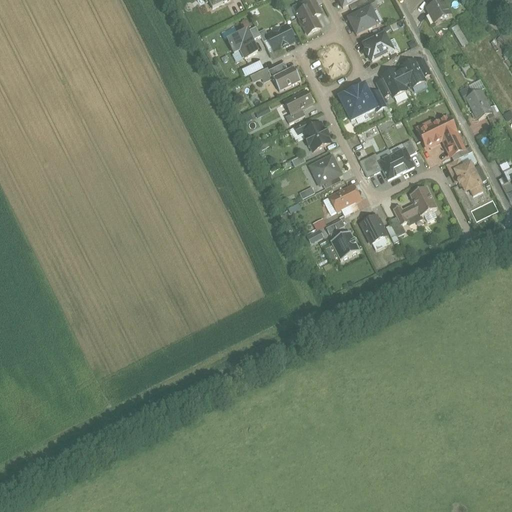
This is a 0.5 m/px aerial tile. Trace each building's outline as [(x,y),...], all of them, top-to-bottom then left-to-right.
[(204,0),(207,6),(209,5),(210,5),(213,12),(230,3),(228,0),(204,0)] [(283,0),(287,9),(289,8),(287,5),(297,0),(298,0),(301,5),(311,0),(283,0)] [(361,0),(338,0),(344,11),(350,8),(363,1),(362,1),(361,0)] [(363,1),(350,8),(352,13),(358,10),(368,5),(365,0),(363,0),(362,1),(363,1)] [(322,17),(314,1),(307,4),(315,20),(322,17)] [(368,5),(358,10),(361,16),(371,11),(372,13),(377,10),(373,2),(368,5)] [(315,20),(307,4),(303,7),(306,12),(298,16),(301,23),(300,25),(302,30),(305,30),(308,37),(321,31),(315,20)] [(444,4),(427,13),(435,28),(451,20),(444,4)] [(361,16),(349,22),(357,38),(377,28),(377,29),(378,28),(378,27),(379,27),(372,13),(371,11),(361,16)] [(461,49),(468,45),(458,27),(451,31),(461,49)] [(269,39),(268,39),(270,43),(275,54),(295,44),(288,29),(269,39)] [(256,30),(250,33),(255,42),(261,39),(259,36),(256,30)] [(265,33),(259,36),(261,39),(264,46),(270,43),(268,39),(269,39),(265,33)] [(381,33),(365,41),(368,46),(384,38),(381,33)] [(248,35),(229,44),(231,50),(232,51),(235,57),(241,54),(245,62),(258,56),(248,35)] [(368,46),(365,48),(373,64),(390,55),(387,48),(389,47),(385,38),(384,38),(368,46)] [(414,42),(409,45),(412,51),(418,49),(414,42)] [(432,77),(425,63),(416,67),(423,81),(432,77)] [(414,64),(402,70),(405,74),(401,76),(407,87),(410,85),(413,91),(425,85),(423,81),(416,67),(414,64)] [(473,75),(467,66),(461,69),(467,78),(473,75)] [(246,79),(260,73),(258,68),(244,75),(246,79)] [(281,68),(268,74),(272,82),(273,82),(273,81),(285,75),(281,68)] [(285,75),(273,81),(273,82),(280,95),(301,84),(294,71),(285,75)] [(398,78),(395,73),(383,79),(385,83),(392,97),(394,101),(406,95),(403,88),(407,87),(401,76),(398,78)] [(259,75),(251,79),(254,86),(262,81),(259,75)] [(265,86),(269,93),(276,90),(272,83),(265,86)] [(385,83),(376,87),(379,94),(383,101),(392,97),(385,83)] [(365,88),(340,101),(352,124),(376,112),(377,112),(370,98),(365,88)] [(470,91),(462,95),(467,105),(469,104),(475,101),(473,98),(470,91)] [(379,94),(370,98),(377,112),(376,112),(378,115),(388,110),(383,101),(379,94)] [(492,116),(481,94),(473,98),(475,101),(469,104),(479,123),(492,116)] [(307,95),(286,106),(292,118),(303,113),(313,108),(307,95)] [(267,107),(254,112),(257,121),(270,116),(267,107)] [(303,113),(292,118),(286,121),(290,127),(306,119),(303,113)] [(254,114),(244,118),(246,125),(256,121),(254,114)] [(501,115),(489,121),(494,131),(506,125),(501,115)] [(448,121),(420,135),(428,150),(446,141),(448,145),(458,141),(448,121)] [(310,123),(295,131),(299,139),(304,136),(304,135),(314,130),(310,123)] [(314,130),(304,135),(304,136),(307,142),(306,142),(310,150),(311,149),(314,155),(331,147),(328,140),(329,140),(326,133),(324,133),(321,127),(314,130)] [(448,145),(445,147),(452,159),(464,153),(458,141),(448,145)] [(411,143),(403,147),(406,153),(409,159),(417,156),(411,143)] [(406,153),(379,166),(388,184),(415,170),(409,159),(406,153)] [(375,158),(369,161),(373,169),(379,166),(375,158)] [(333,159),(314,169),(318,177),(315,178),(320,189),(323,187),(329,184),(339,179),(342,178),(333,159)] [(302,160),(292,165),(295,171),(305,166),(302,160)] [(459,162),(448,168),(448,169),(452,177),(457,175),(456,174),(464,171),(460,163),(459,162)] [(464,171),(456,174),(457,175),(461,183),(459,184),(459,186),(459,187),(460,188),(461,188),(462,188),(463,188),(466,194),(470,192),(474,199),(484,194),(480,187),(470,167),(464,171)] [(509,168),(502,172),(504,177),(511,173),(509,168)] [(339,179),(329,184),(332,190),(342,185),(339,179)] [(329,184),(323,187),(326,193),(332,190),(329,184)] [(354,189),(330,201),(337,215),(342,213),(347,210),(356,206),(361,203),(354,189)] [(404,215),(401,209),(394,212),(398,221),(402,228),(409,225),(407,222),(419,216),(421,220),(425,218),(434,213),(437,212),(426,190),(410,198),(415,207),(408,211),(408,213),(404,215)] [(312,191),(300,197),(303,203),(315,197),(312,191)] [(356,206),(347,210),(351,217),(359,213),(356,206)] [(347,210),(342,213),(345,220),(351,217),(347,210)] [(434,213),(425,218),(428,225),(437,220),(434,213)] [(377,220),(362,228),(372,248),(387,241),(377,220)] [(392,228),(398,239),(405,235),(402,228),(398,221),(390,224),(392,228)] [(323,222),(313,226),(316,233),(326,228),(323,222)] [(335,228),(326,232),(330,238),(336,235),(338,234),(335,228)] [(386,231),(393,246),(400,243),(398,239),(392,228),(386,231)] [(320,234),(308,240),(312,248),(324,242),(320,234)] [(351,236),(339,242),(336,235),(330,238),(334,244),(332,245),(333,249),(340,262),(341,265),(360,255),(351,236)] [(333,249),(326,253),(332,266),(340,262),(333,249)]
